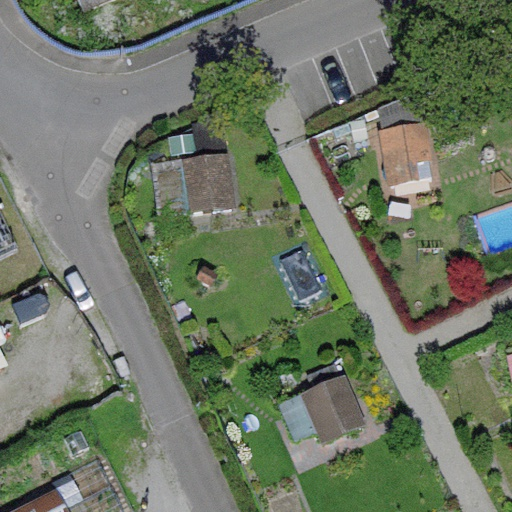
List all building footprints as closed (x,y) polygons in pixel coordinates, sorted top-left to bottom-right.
[(80,0),(88,17),(126,0),(80,0)] [(426,134),(386,140),(390,170),(431,164),(426,134)] [(230,164),(189,168),(192,199),(233,194),(230,164)] [(103,348),(80,362),(101,400),(125,387),(103,348)] [(0,365),(0,364),(0,393),(12,388),(0,365)] [(345,384),(307,401),(320,430),(358,413),(345,384)] [(68,511),(60,496),(28,511),(68,511)]
